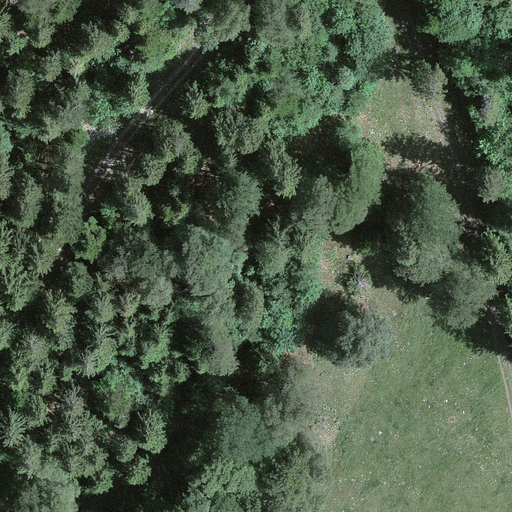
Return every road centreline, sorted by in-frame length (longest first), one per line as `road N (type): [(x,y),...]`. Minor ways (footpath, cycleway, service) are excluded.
road 1 (track): [(0,347),(129,132),(234,0)]
road 2 (track): [(511,395),(465,158),(397,0)]
